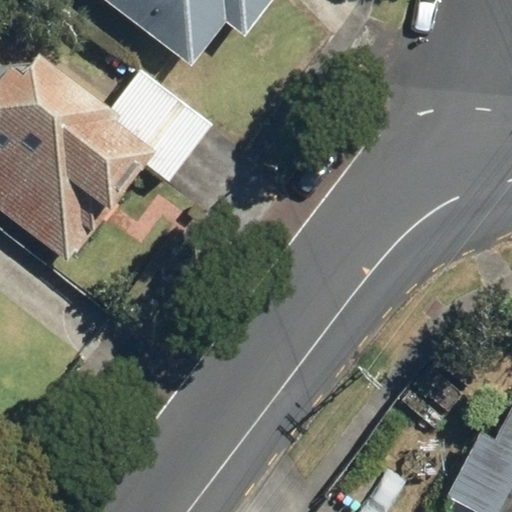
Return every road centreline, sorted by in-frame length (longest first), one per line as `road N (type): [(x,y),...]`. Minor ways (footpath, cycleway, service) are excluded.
road 1 (residential): [(478,189),(444,201),(386,252),(188,511)]
road 2 (residential): [(488,0),(478,189)]
